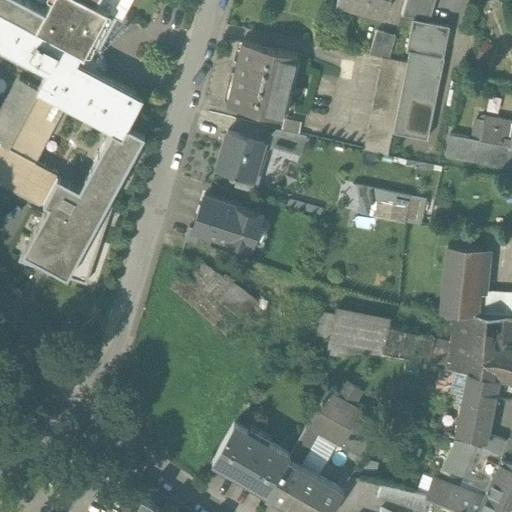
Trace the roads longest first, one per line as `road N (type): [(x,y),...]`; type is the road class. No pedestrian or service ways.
road 1 (residential): [(87,406),(117,339),(216,0)]
road 2 (residential): [(214,511),(147,464),(87,406)]
road 3 (residential): [(87,406),(0,306)]
